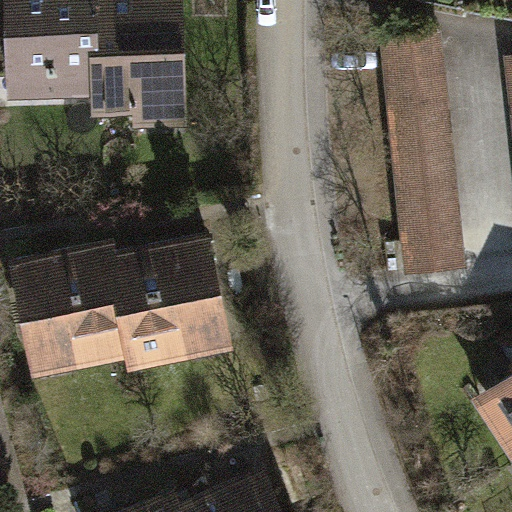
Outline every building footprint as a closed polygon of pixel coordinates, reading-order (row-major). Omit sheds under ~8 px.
[(95,95),(91,0),(8,0),(12,98),(95,95)] [(91,0),(95,95),(96,115),(137,114),(138,133),(194,131),(189,0),(91,0)] [(385,44),(409,275),(466,269),(442,38),(385,44)] [(215,227),(114,246),(133,355),(134,365),(240,344),(215,227)] [(111,233),(12,251),(34,373),(133,355),(114,246),(111,233)] [(511,368),(476,392),(511,447),(511,335),(499,344),(511,363),(511,368)] [(164,485),(174,511),(293,511),(273,457),(185,489),(181,479),(164,485)] [(174,511),(164,485),(91,511),(174,511)]
